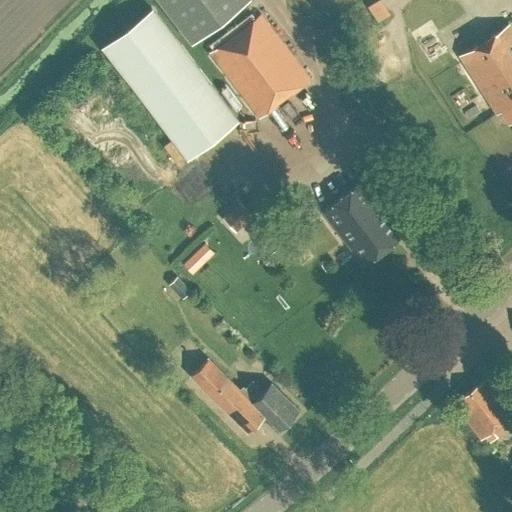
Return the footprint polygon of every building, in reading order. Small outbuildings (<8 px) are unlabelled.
[(158,0),(190,41),(243,0),(158,0)] [(378,19),(392,11),(385,0),(375,0),(369,4),(378,19)] [(99,43),(185,155),(237,115),(152,3),(99,43)] [(208,54),(258,119),(310,80),(261,15),(208,54)] [(511,28),(509,25),(459,56),(495,115),(502,111),(510,123),(511,121),(511,28)] [(401,227),(360,173),(321,203),(357,250),(360,248),(365,254),(390,235),(401,227)] [(239,230),(256,211),(239,197),(222,216),(239,230)] [(207,240),(184,261),(193,271),(216,250),(207,240)] [(168,283),(182,297),(190,288),(176,274),(168,283)] [(208,357),(193,373),(250,430),(265,415),(269,419),(271,418),(281,427),(300,408),(272,381),(262,391),(252,381),(245,388),(242,386),(239,388),(208,357)] [(478,382),(463,394),(470,402),(459,411),(481,438),(511,412),(511,408),(486,377),(479,383),(478,382)] [(0,511),(22,511),(0,491),(0,511)]
